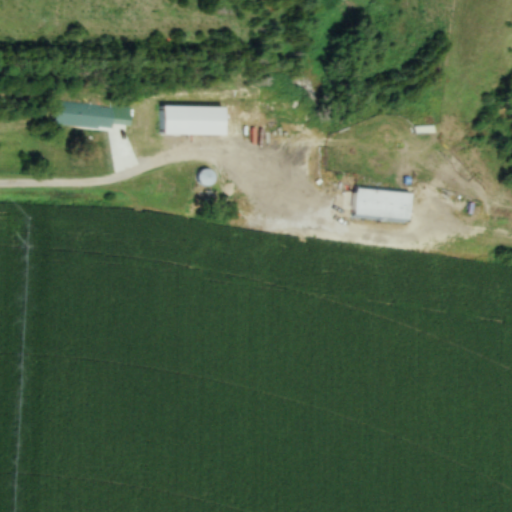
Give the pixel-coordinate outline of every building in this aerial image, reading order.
[(111,132),(112,109),(56,105),(54,127),(111,132)] [(240,127),(256,121),(251,109),(235,115),(240,127)] [(139,112),(121,112),(121,130),(139,130),(139,112)] [(179,133),(179,122),(154,122),(154,133),(179,133)] [(247,184),(247,161),(229,161),(229,184),(247,184)] [(214,177),(202,170),(196,183),(207,189),(214,177)] [(407,224),(408,194),(353,191),(351,221),(407,224)] [(196,206),(217,206),(217,192),(196,192),(196,206)]
